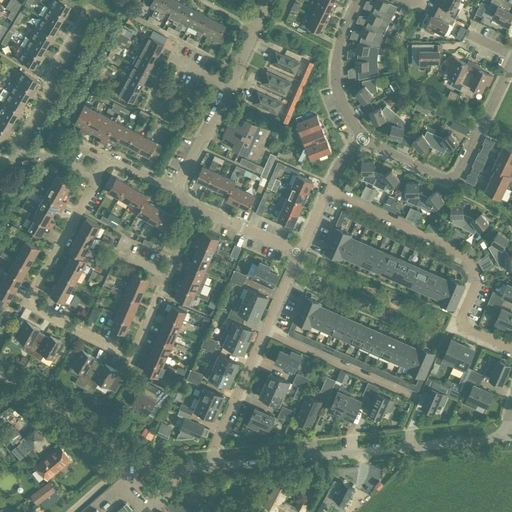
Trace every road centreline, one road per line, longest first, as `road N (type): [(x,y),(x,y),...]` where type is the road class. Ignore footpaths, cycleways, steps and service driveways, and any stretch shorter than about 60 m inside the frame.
road 1 (residential): [(99,170),(26,302),(130,357),(195,207)]
road 2 (residential): [(507,438),(213,467)]
road 3 (unclassified): [(511,348),(460,325),(477,280),(463,255),(327,190)]
road 4 (unclassified): [(362,137),(451,181),(511,59)]
road 5 (unclassified): [(174,189),(267,0)]
road 6 (tertiary): [(164,472),(0,372)]
road 7 (residential): [(264,331),(416,398)]
road 8 (residential): [(23,158),(21,141),(89,10)]
road 9 (residential): [(213,467),(212,450),(264,331)]
road 10 (unclassified): [(359,0),(335,71),(362,137)]
